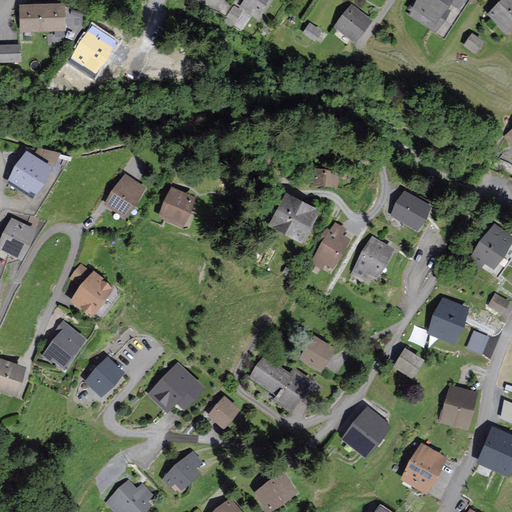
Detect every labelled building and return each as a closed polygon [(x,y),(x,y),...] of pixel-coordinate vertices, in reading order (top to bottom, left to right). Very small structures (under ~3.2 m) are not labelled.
[(243,0),(239,6),(251,13),(254,8),(262,14),(271,0),(243,0)] [(461,12),(468,0),(414,0),(405,12),(442,32),(457,9),(461,12)] [(511,30),(511,0),(501,0),(487,13),(508,35),(511,30)] [(64,2),(17,3),(18,30),(65,29),(64,2)] [(373,20),(352,4),(334,27),(355,43),(373,20)] [(246,14),(237,8),(229,20),(238,26),(246,14)] [(310,20),(303,30),(316,40),(323,29),(310,20)] [(486,42),(472,33),(464,44),(478,53),(486,42)] [(21,43),(0,43),(0,61),(22,60),(21,43)] [(54,167),(27,151),(7,185),(34,201),(54,167)] [(338,187),(339,168),(315,167),(314,185),(338,187)] [(147,189),(125,175),(105,204),(127,218),(147,189)] [(196,197),(171,186),(158,217),(183,227),(196,197)] [(431,204),(405,190),(391,216),(417,230),(431,204)] [(302,242),(319,211),(287,193),(270,224),(302,242)] [(11,210),(9,216),(28,220),(29,214),(11,210)] [(37,232),(11,220),(0,243),(0,248),(25,260),(37,232)] [(511,243),(511,234),(495,222),(468,260),(480,268),(484,263),(493,269),(511,243)] [(346,230),(334,223),(330,231),(325,228),(318,240),(323,243),(311,262),(323,269),(326,264),(335,269),(352,241),(343,235),(346,230)] [(394,249),(371,236),(351,273),(366,282),(370,275),(378,279),(394,249)] [(114,286),(92,269),(71,297),(93,314),(114,286)] [(496,294),(489,306),(503,314),(510,303),(496,294)] [(468,309),(443,299),(430,333),(454,342),(468,309)] [(78,331),(62,320),(56,329),(60,332),(45,354),(66,369),(84,342),(75,336),(78,331)] [(337,349),(315,335),(300,359),(322,373),(337,349)] [(425,359),(404,347),(393,366),(414,378),(425,359)] [(291,371),(263,354),(249,377),(277,393),(274,399),(294,411),(313,378),(294,366),(291,371)] [(124,372),(106,356),(85,379),(103,395),(124,372)] [(27,366),(0,358),(0,390),(19,395),(27,366)] [(206,388),(178,361),(149,392),(169,412),(179,402),(186,408),(206,388)] [(469,428),(478,391),(448,384),(439,420),(469,428)] [(240,409),(223,396),(207,417),(224,430),(240,409)] [(511,401),(504,399),(500,418),(511,420),(511,401)] [(367,406),(342,439),(366,457),(391,425),(367,406)] [(511,469),(511,433),(493,426),(478,463),(509,476),(511,469)] [(428,492),(447,455),(419,441),(400,478),(428,492)] [(201,474),(186,457),(168,474),(183,490),(201,474)] [(271,511),(297,493),(282,472),(253,493),(266,511),(271,511)] [(136,488),(129,480),(106,502),(115,511),(144,511),(153,505),(148,500),(153,495),(142,482),(136,488)] [(242,511),(231,498),(215,511),(242,511)]
